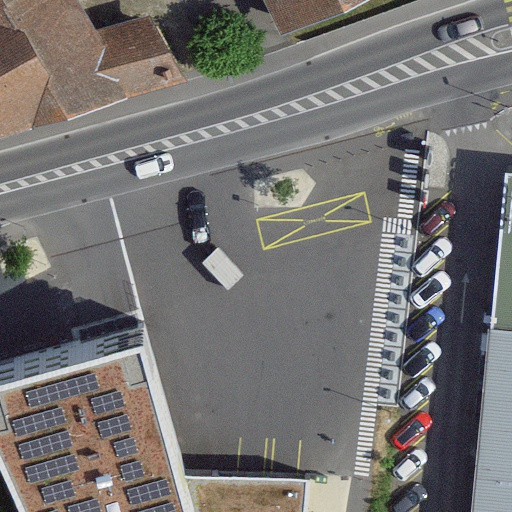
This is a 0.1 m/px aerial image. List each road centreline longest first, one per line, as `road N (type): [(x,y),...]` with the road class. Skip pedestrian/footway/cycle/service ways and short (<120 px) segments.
road 1 (secondary): [(511,7),(0,177)]
road 2 (secondary): [(0,203),(511,68)]
